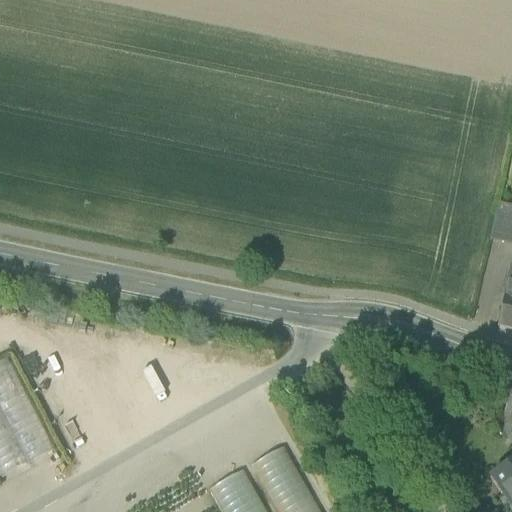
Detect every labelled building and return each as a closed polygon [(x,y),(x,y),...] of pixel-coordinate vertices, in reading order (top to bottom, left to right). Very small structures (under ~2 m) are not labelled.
[(490,242),(511,246),(511,216),(496,213),(490,242)] [(511,330),(511,270),(499,328),(511,330)] [(0,477),(2,481),(56,453),(8,361),(0,364),(0,477)] [(322,511),(288,447),(252,466),(276,511),(322,511)] [(511,465),(491,480),(511,511),(511,465)]
